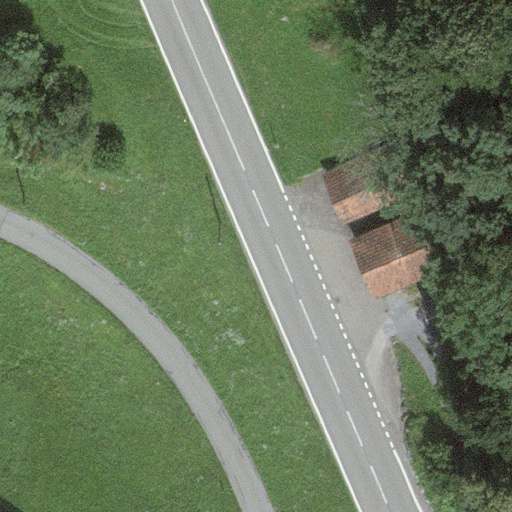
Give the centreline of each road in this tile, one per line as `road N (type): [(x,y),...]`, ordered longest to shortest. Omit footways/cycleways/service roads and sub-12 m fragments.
road 1 (secondary): [(391,511),(172,0)]
road 2 (residential): [(0,222),(76,265),(166,350),(212,415),(258,511)]
